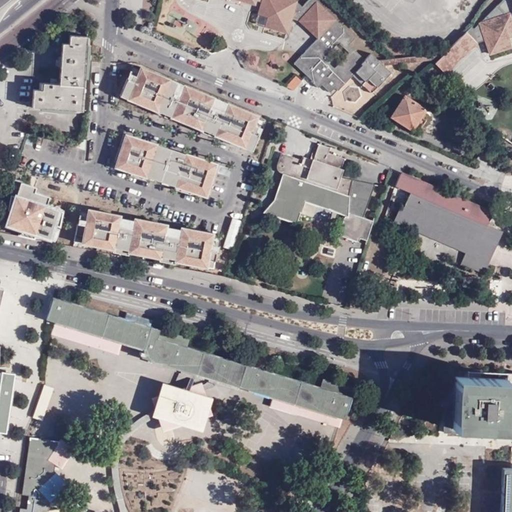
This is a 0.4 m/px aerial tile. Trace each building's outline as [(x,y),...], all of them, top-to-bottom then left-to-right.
[(290,20),(299,22),(305,17),(297,10),(300,7),(292,0),(233,0),(254,6),(255,2),(261,4),(257,16),(266,19),(264,27),(286,34),(290,20)] [(312,0),(306,0),(300,7),(297,10),(305,17),(299,22),(317,39),(334,21),(312,0)] [(511,0),(500,0),(472,29),(474,32),(469,37),(474,43),(483,40),(487,54),(510,46),(507,37),(511,35),(511,23),(511,0)] [(255,25),(264,27),(266,19),(257,16),(255,25)] [(320,85),(328,93),(333,88),(337,91),(352,76),(354,73),(362,59),(347,45),(353,38),(334,21),(317,39),(293,64),(311,81),(310,82),(317,88),(320,85)] [(472,29),(469,26),(464,32),(469,37),(474,32),(472,29)] [(442,54),(436,60),(447,71),(474,43),(469,37),(464,32),(442,54)] [(40,91),(32,90),(31,107),(80,111),(85,39),(66,37),(65,46),(58,45),(57,59),(55,59),(54,68),(57,68),(56,84),(50,83),(50,85),(40,84),(40,91)] [(369,53),(362,59),(354,73),(364,82),(361,85),(370,93),(390,73),(381,65),(376,60),(369,53)] [(390,59),(376,60),(381,65),(425,61),(432,55),(390,59)] [(447,71),(436,60),(432,63),(443,74),(447,71)] [(132,77),(126,75),(118,93),(153,108),(212,132),(250,148),(258,131),(259,128),(252,125),(256,114),(137,65),(134,73),(132,77)] [(352,77),(361,85),(364,82),(354,73),(352,77)] [(413,131),(421,117),(426,110),(404,96),(390,118),(413,131)] [(427,121),(421,117),(413,131),(418,134),(427,121)] [(151,141),(124,132),(112,167),(206,197),(217,163),(191,154),(151,141)] [(300,166),(301,160),(281,153),(277,166),(276,167),(277,168),(277,169),(277,170),(278,171),(278,172),(279,173),(280,173),(283,175),(275,201),(273,200),(264,213),(296,224),(304,200),(346,213),(346,215),(345,215),(344,217),(347,218),(346,233),(359,237),(367,240),(373,221),(363,218),(373,184),(341,178),(337,177),(332,175),(334,168),(339,169),(340,170),(344,160),(327,153),(329,148),(318,144),(312,160),(310,169),(300,166)] [(302,157),(301,160),(300,166),(310,169),(312,160),(302,157)] [(480,241),(486,226),(487,225),(491,214),(399,176),(394,187),(409,194),(402,210),(402,211),(395,225),(412,232),(414,228),(429,235),(428,238),(451,248),(452,245),(466,250),(465,254),(462,261),(463,262),(465,255),(488,265),(494,251),(496,247),(480,241)] [(37,187),(20,182),(7,224),(49,237),(58,211),(47,207),(50,196),(39,193),(35,191),(37,187)] [(393,224),(395,225),(402,211),(397,214),(393,224)] [(77,228),(74,242),(80,243),(81,239),(114,246),(115,243),(129,246),(128,248),(161,255),(161,252),(175,255),(175,257),(208,264),(207,268),(214,269),(217,251),(210,250),(212,237),(199,235),(180,231),(179,234),(166,231),(166,228),(154,226),(133,222),(133,225),(119,222),(120,219),(113,218),(87,213),(85,226),(77,224),(77,228)] [(345,237),(346,233),(347,218),(344,217),(338,234),(345,237)] [(232,218),(229,229),(238,232),(242,221),(232,218)] [(490,227),(486,226),(480,241),(496,247),(502,232),(490,227)] [(414,228),(412,232),(428,238),(429,235),(414,228)] [(238,232),(229,229),(227,233),(223,247),(232,250),(238,232)] [(358,241),(359,237),(346,233),(345,237),(358,241)] [(337,248),(324,245),(321,256),(335,259),(337,248)] [(451,248),(465,254),(466,250),(452,245),(451,248)] [(486,271),(488,265),(465,255),(463,262),(486,271)] [(151,327),(54,297),(47,320),(54,322),(122,343),(144,350),(142,357),(272,397),(342,418),(344,418),(353,389),(310,376),(308,384),(187,348),(190,339),(151,327)] [(122,343),(54,322),(50,334),(119,355),(122,343)] [(0,431),(4,432),(13,376),(6,375),(6,369),(6,367),(0,366),(0,431)] [(511,371),(503,371),(502,378),(451,376),(450,400),(449,427),(467,428),(484,428),(511,429),(511,371)] [(212,398),(205,396),(200,382),(181,389),(162,383),(157,397),(151,399),(154,407),(151,416),(158,418),(163,432),(182,426),(201,431),(206,418),(211,416),(209,408),(212,398)] [(53,388),(44,384),(32,417),(42,421),(53,388)] [(342,418),(272,397),(269,406),(339,428),(342,418)] [(479,434),(484,428),(467,428),(471,434),(472,435),(473,435),(474,436),(476,436),(477,436),(478,435),(479,434)] [(59,442),(30,437),(27,456),(22,494),(29,495),(27,509),(20,508),(19,511),(59,511),(59,509),(48,511),(50,502),(68,485),(56,472),(54,474),(55,465),(61,469),(75,449),(61,439),(59,442)] [(498,511),(511,511),(511,465),(500,466),(498,511)]
